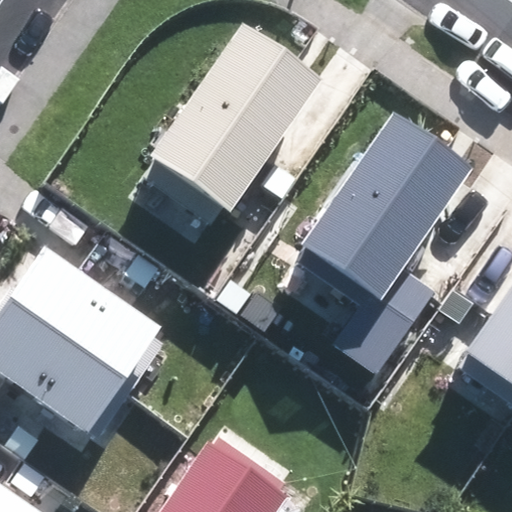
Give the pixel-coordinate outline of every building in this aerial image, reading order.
[(321,82),(242,30),(152,165),(231,217),(321,82)] [(298,247),(367,295),(379,304),(404,268),(469,175),(389,119),(298,247)] [(213,291),(144,244),(121,277),(190,324),(213,291)] [(48,246),(11,300),(136,386),(173,331),(48,246)] [(435,290),(404,268),(379,304),(367,295),(334,343),(376,373),(435,290)] [(511,293),(466,361),(511,391),(511,293)] [(0,369),(99,438),(136,386),(11,300),(0,315),(0,369)] [(271,511),(283,496),(209,442),(158,511),(271,511)] [(0,511),(43,511),(0,481),(0,511)]
